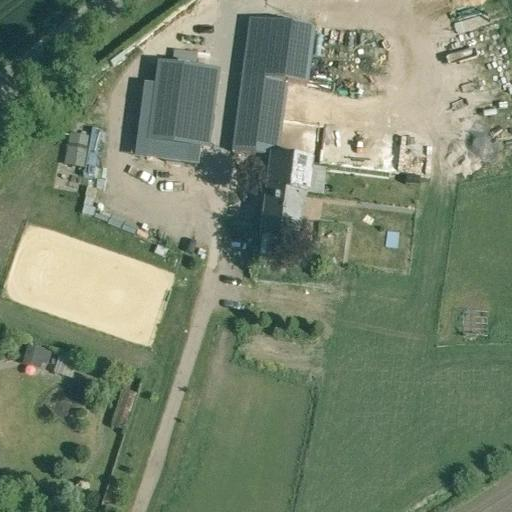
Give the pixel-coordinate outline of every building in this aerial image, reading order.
[(316,30),(251,21),(234,155),(278,161),(288,86),(308,89),(316,30)] [(208,71),(160,64),(150,144),(198,151),(208,71)] [(84,169),(88,137),(70,134),(65,166),(84,169)] [(300,196),(268,193),(265,237),(297,239),(300,196)] [(29,344),(22,363),(43,370),(49,351),(29,344)] [(60,355),(53,373),(71,379),(77,360),(60,355)] [(122,390),(112,425),(126,429),(136,394),(122,390)]
